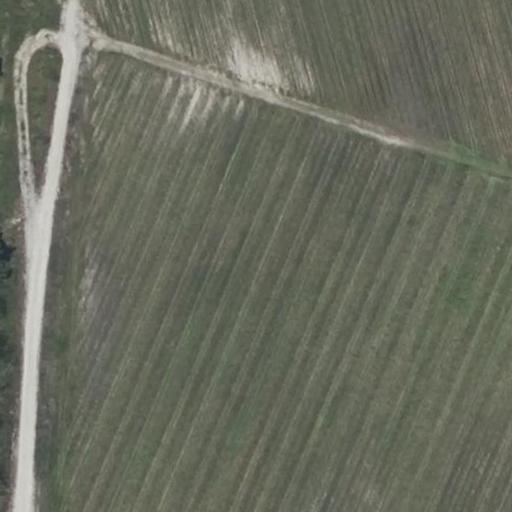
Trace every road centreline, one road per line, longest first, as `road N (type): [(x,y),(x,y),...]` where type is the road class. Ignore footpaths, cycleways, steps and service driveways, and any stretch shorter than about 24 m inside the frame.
road 1 (track): [(71,0),(24,511)]
road 2 (track): [(67,44),(511,187)]
road 3 (track): [(67,44),(34,45),(18,64),(32,194),(37,398)]
